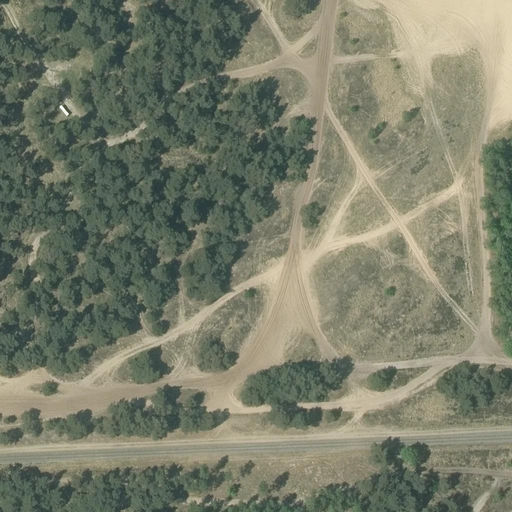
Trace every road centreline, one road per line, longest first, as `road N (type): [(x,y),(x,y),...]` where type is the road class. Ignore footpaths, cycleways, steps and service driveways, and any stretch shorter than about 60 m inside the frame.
road 1 (track): [(0,406),(348,367),(511,361)]
road 2 (track): [(240,380),(271,331),(293,250),(334,0)]
road 3 (track): [(122,393),(153,406),(218,411),(357,405),(400,395),(447,361)]
road 4 (track): [(197,504),(281,508),(399,474),(511,472)]
road 5 (track): [(293,250),(312,324),(348,367),(355,433)]
